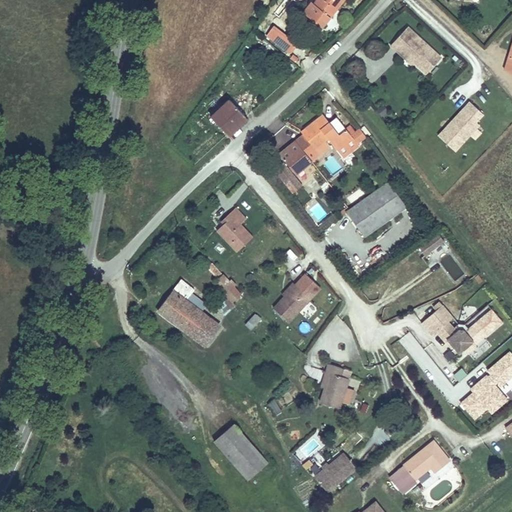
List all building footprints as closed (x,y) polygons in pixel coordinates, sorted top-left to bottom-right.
[(317,0),(313,6),(326,16),(338,13),(342,8),(340,7),(344,0),(317,0)] [(288,53),(297,41),(274,23),(265,35),(288,53)] [(447,59),(414,28),(397,46),(418,65),(420,63),(424,68),(433,75),(447,59)] [(302,41),(296,48),(312,59),(317,52),(302,41)] [(226,107),(240,125),(259,108),(245,90),(226,107)] [(456,128),(453,125),(441,139),(457,154),(482,128),(478,125),(486,117),(473,105),(465,113),(468,116),(456,128)] [(323,109),(305,123),(318,141),(331,131),(339,141),(354,129),(339,110),(329,117),(323,109)] [(465,113),(453,125),(456,128),(468,116),(465,113)] [(353,136),(361,142),(367,134),(359,128),(353,136)] [(283,147),(298,166),(314,154),(298,134),(283,147)] [(272,166),(295,191),(304,183),(281,158),(272,166)] [(350,204),(367,230),(411,202),(393,175),(350,204)] [(240,212),(248,206),(238,194),(230,201),(234,206),(219,218),(238,240),(253,228),(240,212)] [(445,235),(439,226),(417,242),(424,251),(445,235)] [(162,302),(206,343),(224,326),(211,313),(190,294),(201,284),(189,272),(162,302)] [(229,274),(222,279),(234,294),(241,301),(247,295),(229,274)] [(284,290),(298,281),(297,279),(283,287),(284,290)] [(282,316),(316,295),(311,288),(305,292),(298,281),(284,290),(271,298),(282,316)] [(241,301),(234,294),(226,301),(232,309),(241,301)] [(443,296),(420,313),(430,326),(435,323),(444,336),(446,334),(455,346),(462,341),(465,346),(475,340),(473,338),(493,324),(484,310),(469,321),(464,325),(454,322),(448,314),(453,311),(443,296)] [(211,313),(224,326),(234,316),(223,303),(211,313)] [(494,303),(484,310),(493,324),(503,317),(494,303)] [(245,324),(251,330),(262,318),(256,312),(245,324)] [(423,368),(432,361),(409,333),(400,341),(423,368)] [(446,360),(456,356),(453,348),(443,353),(446,360)] [(511,380),(511,354),(511,353),(486,373),(489,375),(469,391),(472,395),(459,405),(475,423),(487,412),(490,416),(508,402),(499,390),(511,380)] [(326,356),(319,378),(322,380),(317,394),(335,400),(345,371),(336,368),(339,360),(326,356)] [(274,416),(282,412),(276,399),(268,403),(274,416)] [(250,476),(271,460),(243,418),(220,435),(250,476)] [(430,436),(398,458),(409,473),(425,462),(428,467),(444,456),(430,436)] [(312,467),(303,475),(317,489),(344,463),(330,448),(316,463),(312,467)] [(383,511),(376,503),(365,511),(383,511)]
